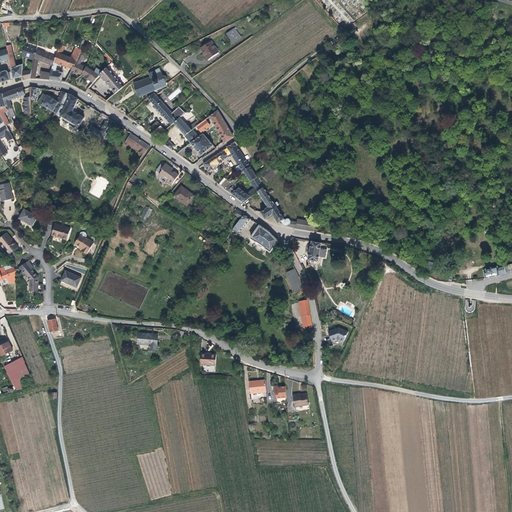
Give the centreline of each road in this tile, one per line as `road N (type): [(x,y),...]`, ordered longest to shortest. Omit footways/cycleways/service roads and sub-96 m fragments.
road 1 (residential): [(278,229),(312,304),(317,377),(249,362),(187,328),(47,311)]
road 2 (track): [(354,511),(335,467),(317,377),(449,399),(511,397)]
road 3 (tertiary): [(0,91),(65,86),(278,229)]
road 4 (residential): [(238,134),(181,67),(107,7),(0,19)]
road 5 (tertiary): [(278,229),(361,244),(445,288),(511,299)]
road 6 (track): [(82,511),(62,446),(60,368),(48,333)]
